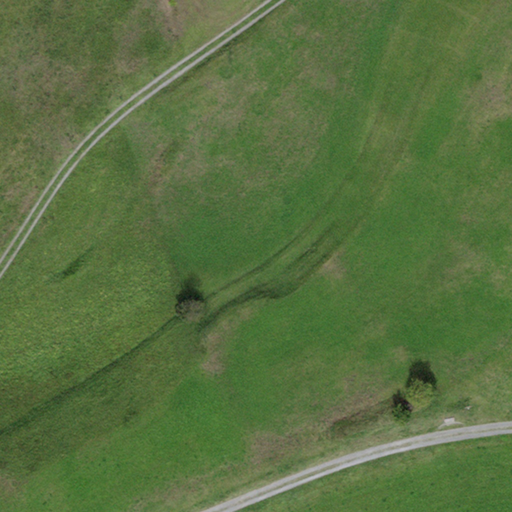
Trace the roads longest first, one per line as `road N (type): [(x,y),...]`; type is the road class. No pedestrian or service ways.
road 1 (track): [(279,0),(89,145),(0,271)]
road 2 (track): [(511,435),(379,459),(248,511)]
